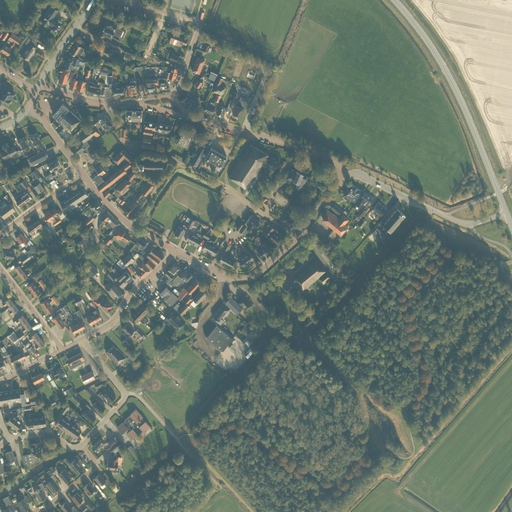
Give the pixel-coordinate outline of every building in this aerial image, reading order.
[(52,29),(57,33),(63,24),(58,21),(57,22),(52,19),(58,11),(52,8),(42,22),(47,26),(48,24),(53,27),(52,29)] [(107,23),(101,34),(108,37),(106,42),(116,47),(120,41),(112,37),(113,33),(120,37),(123,30),(107,23)] [(5,45),(4,44),(1,50),(8,55),(12,49),(15,44),(17,45),(21,39),(12,33),(8,39),(9,39),(5,45)] [(178,42),(186,45),(188,39),(172,33),(169,42),(177,45),(178,42)] [(22,55),(28,60),(32,54),(32,55),(37,48),(33,46),(36,43),(29,39),(25,44),(28,46),(22,55)] [(83,61),(84,58),(79,56),(84,49),(76,44),(71,53),(78,58),(83,61)] [(124,56),(130,59),(133,54),(126,51),(124,56)] [(197,57),(192,71),(199,74),(205,60),(197,57)] [(79,60),(74,58),(73,60),(68,58),(64,68),(72,71),(73,68),(78,70),(80,64),(84,65),(85,62),(79,60)] [(171,72),(169,78),(169,79),(173,80),(174,78),(175,79),(177,73),(176,73),(179,66),(170,63),(169,66),(171,67),(171,69),(170,72),(171,72)] [(90,73),(95,74),(96,70),(97,71),(97,72),(100,73),(102,66),(97,65),(96,67),(92,66),(90,73)] [(59,81),(66,84),(70,72),(62,69),(61,72),(62,72),(59,81)] [(78,80),(79,80),(81,75),(77,74),(76,79),(72,78),(70,86),(76,88),(78,80)] [(146,91),(157,90),(156,84),(159,84),(159,79),(158,78),(157,78),(156,74),(148,74),(149,79),(145,79),(146,91)] [(113,75),(108,75),(109,84),(109,89),(112,88),(113,96),(125,95),(124,87),(120,88),(120,83),(113,83),(113,75)] [(140,92),(145,91),(143,83),(140,84),(139,78),(136,79),(138,93),(140,92)] [(167,88),(167,78),(165,78),(159,79),(159,84),(159,88),(167,88)] [(77,89),(83,91),(86,82),(81,80),(81,79),(80,79),(77,89)] [(86,92),(95,95),(98,85),(93,83),(93,82),(92,82),(92,81),(90,81),(86,92)] [(130,82),(130,85),(126,85),(127,94),(128,94),(128,95),(130,95),(131,94),(132,94),(132,93),(137,92),(135,81),(130,82)] [(4,87),(1,92),(11,99),(15,93),(14,93),(13,91),(11,91),(8,89),(9,87),(8,85),(6,85),(3,83),(2,85),(4,87)] [(106,87),(98,85),(95,95),(100,96),(100,94),(104,95),(106,87)] [(217,94),(220,95),(220,94),(221,95),(224,89),(216,85),(213,91),(218,93),(217,94)] [(12,99),(11,99),(1,92),(0,93),(0,103),(2,100),(8,105),(9,104),(11,103),(11,100),(12,99)] [(198,101),(197,101),(199,96),(190,93),(189,98),(187,97),(185,103),(196,107),(198,101)] [(236,116),(238,117),(240,113),(242,114),(246,104),(238,100),(236,105),(235,105),(234,108),(235,108),(232,114),(236,115),(236,116)] [(204,110),(213,113),(216,106),(217,106),(218,102),(215,101),(214,105),(207,102),(204,110)] [(216,114),(222,116),(225,108),(220,106),(221,103),(218,102),(216,109),(218,109),(216,114)] [(54,120),(51,124),(56,128),(59,124),(57,122),(58,121),(70,132),(81,120),(69,109),(63,103),(53,115),(57,119),(56,121),(54,120)] [(142,111),(126,111),(126,121),(141,121),(141,118),(142,111)] [(113,125),(106,115),(99,120),(102,124),(102,125),(105,130),(113,125)] [(156,130),(157,124),(144,122),(143,133),(152,134),(153,130),(156,130)] [(163,132),(164,125),(157,124),(156,130),(163,132)] [(83,141),(72,149),(77,154),(89,145),(86,140),(94,134),(97,137),(100,134),(94,126),(80,136),(83,141)] [(193,137),(182,131),(176,142),(187,148),(193,137)] [(37,133),(30,136),(34,144),(37,143),(39,147),(43,145),(37,133)] [(141,148),(154,150),(156,142),(151,141),(152,137),(143,135),(142,142),(141,148)] [(24,149),(25,148),(26,151),(29,149),(28,146),(29,145),(25,137),(21,139),(20,138),(19,139),(18,140),(22,148),(23,147),(24,149)] [(19,150),(17,151),(14,147),(11,148),(10,147),(8,143),(2,145),(4,151),(1,152),(1,153),(0,154),(2,157),(3,157),(4,158),(13,153),(14,157),(18,156),(21,154),(19,150)] [(157,143),(155,150),(164,152),(165,146),(161,146),(161,144),(157,143)] [(190,163),(197,166),(208,146),(201,143),(194,157),(191,156),(188,161),(190,163)] [(269,157),(269,156),(250,144),(229,177),(247,189),(264,164),(267,166),(275,171),(280,163),(272,158),(271,159),(269,157)] [(227,157),(211,148),(205,158),(215,163),(211,169),(215,172),(218,166),(218,165),(221,167),(227,157)] [(124,157),(123,156),(126,152),(123,149),(117,156),(122,160),(124,157)] [(45,150),(29,158),(32,165),(48,158),(45,150)] [(95,150),(90,155),(96,163),(102,159),(95,150)] [(124,157),(130,163),(134,159),(126,152),(123,156),(124,157)] [(118,165),(122,160),(117,156),(113,160),(118,165)] [(139,168),(164,169),(166,166),(166,163),(164,160),(139,159),(139,162),(139,166),(139,168)] [(44,175),(47,180),(56,175),(54,173),(53,173),(53,172),(58,168),(57,168),(60,166),(58,163),(59,162),(57,160),(56,160),(48,165),(49,168),(46,170),(47,172),(44,175)] [(98,185),(104,181),(101,176),(105,173),(100,166),(95,169),(97,172),(92,177),(98,185)] [(122,167),(111,176),(115,181),(126,172),(125,170),(122,167)] [(32,179),(36,185),(34,186),(38,193),(44,189),(37,179),(40,176),(35,169),(32,172),(35,177),(32,179)] [(296,187),(301,189),(307,177),(303,174),(297,171),(296,172),(292,169),(291,171),(287,170),(285,176),(293,180),(292,180),(298,183),(296,187)] [(128,176),(129,177),(127,179),(133,184),(136,181),(132,179),(137,173),(134,170),(128,176)] [(108,186),(115,181),(111,176),(104,181),(108,186)] [(282,179),(278,176),(270,188),(274,191),(282,179)] [(122,183),(116,189),(123,195),(126,191),(125,190),(131,184),(126,180),(122,183)] [(97,187),(100,191),(108,186),(104,181),(97,187)] [(141,192),(146,196),(154,186),(148,181),(144,186),(145,187),(141,192)] [(358,199),(362,194),(360,193),(361,191),(351,184),(346,192),(344,196),(354,202),(354,201),(356,202),(358,199)] [(83,188),(77,192),(82,200),(88,196),(83,188)] [(19,193),(20,194),(25,202),(31,197),(28,193),(28,192),(26,189),(22,191),(19,193)] [(73,194),(71,196),(77,204),(82,200),(77,192),(75,193),(74,192),(72,193),(73,194)] [(372,198),(364,193),(358,201),(359,201),(356,205),(360,208),(363,203),(366,205),(367,206),(372,198)] [(20,206),(25,202),(20,194),(15,199),(20,206)] [(68,198),(66,200),(71,208),(77,204),(71,196),(69,197),(68,196),(67,197),(68,198)] [(260,202),(265,205),(267,202),(269,200),(267,199),(264,196),(260,202)] [(4,200),(1,202),(3,205),(5,207),(10,213),(15,209),(10,203),(7,205),(4,200)] [(65,211),(71,208),(66,200),(60,203),(65,211)] [(124,212),(128,216),(131,212),(132,212),(138,205),(133,201),(124,212)] [(84,213),(89,218),(84,223),(87,226),(95,218),(90,213),(93,211),(95,213),(101,208),(96,202),(84,213)] [(386,209),(378,202),(372,209),(380,216),(386,209)] [(122,212),(126,208),(120,203),(117,207),(122,212)] [(331,208),(339,214),(342,211),(334,204),(331,208)] [(5,207),(0,210),(0,211),(4,217),(10,213),(5,207)] [(55,208),(50,211),(54,217),(59,214),(55,208)] [(357,214),(361,217),(366,212),(363,209),(362,208),(357,214)] [(400,211),(397,209),(384,224),(381,221),(377,226),(371,232),(384,243),(392,234),(391,233),(405,215),(402,213),(400,211)] [(339,220),(333,214),(332,214),(327,210),(323,214),(325,216),(322,220),(340,235),(347,227),(344,224),(348,220),(343,215),(339,220)] [(48,221),(54,217),(50,211),(44,215),(48,221)] [(106,220),(109,222),(106,225),(109,228),(111,225),(114,228),(119,223),(108,211),(100,219),(104,222),(106,220)] [(286,214),(281,220),(290,226),(292,223),(298,227),(301,223),(295,218),(294,220),(286,214)] [(188,222),(186,226),(190,229),(195,221),(191,218),(190,219),(188,217),(186,221),(188,222)] [(357,224),(362,228),(366,222),(362,218),(357,224)] [(253,219),(247,228),(250,231),(254,226),(256,227),(258,225),(259,225),(261,223),(257,220),(256,220),(253,219)] [(39,220),(33,224),(36,229),(39,226),(41,229),(43,227),(42,225),(42,224),(39,220)] [(85,228),(88,231),(93,226),(90,223),(85,228)] [(33,231),(36,229),(33,224),(27,229),(30,233),(31,233),(33,235),(35,234),(33,231)] [(174,234),(181,238),(186,230),(185,230),(186,228),(185,227),(185,226),(183,224),(182,228),(178,226),(174,234)] [(269,239),(276,244),(280,238),(273,233),(272,234),(272,233),(274,229),(269,225),(265,232),(270,236),(271,236),(269,239)] [(126,231),(119,227),(114,236),(120,240),(118,242),(124,246),(130,237),(125,233),(126,231)] [(85,231),(81,234),(86,239),(89,236),(85,231)] [(189,242),(191,243),(196,235),(190,232),(185,240),(187,241),(187,242),(189,244),(189,242)] [(21,233),(15,237),(20,243),(22,242),(25,245),(27,243),(25,240),(25,239),(21,233)] [(203,237),(200,236),(201,235),(197,233),(196,235),(191,243),(197,247),(203,237)] [(146,243),(139,238),(134,244),(142,250),(146,243)] [(202,249),(208,253),(213,244),(214,242),(210,240),(210,241),(207,240),(206,241),(202,249)] [(326,245),(333,250),(336,245),(330,240),(326,245)] [(100,248),(104,252),(108,247),(105,243),(100,248)] [(254,250),(257,253),(256,254),(260,259),(269,252),(268,250),(270,249),(264,243),(260,247),(262,249),(260,250),(257,247),(254,250)] [(208,253),(214,256),(219,248),(213,244),(208,253)] [(6,250),(5,257),(14,258),(15,248),(12,248),(11,251),(6,250)] [(149,260),(151,261),(158,252),(153,248),(146,256),(150,259),(149,260)] [(164,256),(158,252),(151,261),(155,266),(157,264),(160,260),(164,256)] [(249,252),(243,256),(249,264),(251,262),(252,263),(253,262),(253,261),(254,259),(249,252)] [(223,253),(218,262),(225,265),(229,257),(223,253)] [(122,260),(127,266),(134,259),(129,254),(122,260)] [(21,259),(24,263),(30,259),(28,256),(27,255),(21,259)] [(243,268),(249,264),(243,256),(238,260),(243,268)] [(235,260),(229,257),(225,265),(231,268),(235,260)] [(313,257),(292,275),(293,276),(282,285),(287,290),(296,283),(303,291),(324,273),(325,272),(313,257)] [(145,264),(151,270),(155,266),(151,261),(149,260),(145,264)] [(83,267),(92,276),(98,271),(89,262),(83,267)] [(138,266),(140,269),(146,275),(150,271),(142,262),(138,266)] [(23,270),(21,267),(23,266),(21,263),(19,265),(15,268),(19,274),(23,270)] [(174,263),(168,270),(167,270),(164,273),(171,280),(174,277),(171,273),(172,273),(173,274),(179,268),(174,263)] [(135,270),(130,264),(126,267),(132,273),(135,270)] [(346,276),(340,268),(336,271),(343,278),(341,280),(346,285),(349,279),(346,276)] [(141,279),(146,275),(140,269),(135,273),(141,279)] [(27,276),(28,276),(30,274),(28,272),(26,273),(23,270),(19,274),(23,279),(28,276),(27,276)] [(121,275),(127,282),(132,278),(126,271),(123,273),(121,270),(118,272),(121,275)] [(178,275),(175,278),(171,283),(174,286),(179,282),(181,284),(184,281),(186,283),(193,276),(189,273),(185,270),(183,273),(182,272),(179,276),(178,275)] [(107,275),(112,281),(115,278),(110,272),(107,275)] [(119,277),(116,280),(122,287),(127,282),(121,275),(118,272),(116,274),(119,277)] [(325,272),(324,273),(325,273),(318,279),(323,284),(330,277),(326,272),(325,272)] [(159,293),(171,305),(178,297),(167,286),(170,282),(168,280),(167,279),(162,284),(165,287),(159,293)] [(201,283),(196,279),(186,289),(191,294),(201,283)] [(105,288),(116,300),(125,293),(122,289),(121,290),(115,283),(112,281),(105,288)] [(27,286),(31,292),(37,287),(33,282),(27,286)] [(41,292),(37,287),(31,292),(35,297),(41,292)] [(207,293),(202,288),(192,298),(198,303),(207,293)] [(254,303),(251,300),(250,300),(245,295),(237,303),(231,296),(225,302),(236,314),(242,308),(246,311),(254,303)] [(81,296),(74,299),(77,305),(84,301),(81,296)] [(5,301),(2,303),(4,306),(7,304),(10,306),(14,303),(9,298),(5,301)] [(40,303),(44,308),(50,304),(49,303),(46,298),(40,303)] [(100,305),(107,312),(111,309),(110,308),(113,305),(107,299),(100,305)] [(165,299),(161,303),(167,309),(171,304),(165,299)] [(263,300),(260,302),(258,304),(266,313),(271,309),(263,300)] [(9,312),(11,314),(14,312),(18,309),(14,303),(10,306),(6,309),(9,312)] [(178,311),(182,315),(189,307),(186,303),(178,311)] [(54,309),(50,304),(44,308),(48,313),(54,309)] [(152,314),(143,304),(139,308),(145,314),(147,312),(150,316),(152,314)] [(223,321),(221,319),(229,310),(222,305),(216,313),(216,314),(213,318),(217,321),(217,322),(220,325),(223,321)] [(143,316),(145,314),(139,308),(135,312),(145,322),(146,320),(143,316)] [(96,321),(101,318),(97,310),(91,313),(92,315),(96,321)] [(173,328),(176,331),(185,321),(174,310),(165,319),(171,326),(173,328)] [(61,312),(52,319),(56,324),(61,320),(63,318),(62,317),(63,316),(61,312)] [(144,322),(145,322),(135,312),(131,316),(137,322),(139,320),(143,324),(144,322)] [(15,321),(17,323),(20,321),(23,324),(27,321),(23,315),(18,318),(15,321)] [(90,324),(96,321),(92,315),(91,316),(90,315),(86,317),(90,324)] [(61,320),(56,324),(60,329),(66,324),(64,321),(63,321),(61,320)] [(78,323),(76,324),(80,330),(85,327),(81,320),(78,322),(78,323)] [(23,324),(25,327),(22,329),(24,332),(27,329),(31,326),(27,321),(23,324)] [(74,333),(80,330),(76,324),(74,325),(74,324),(70,326),(74,333)] [(127,337),(134,331),(127,324),(122,329),(126,332),(124,334),(127,337)] [(233,337),(217,324),(206,338),(222,351),(233,337)] [(246,335),(250,331),(244,326),(240,330),(246,335)] [(142,336),(144,334),(138,328),(135,332),(140,337),(141,337),(142,336)] [(8,336),(14,342),(18,338),(13,332),(8,336)] [(34,338),(36,341),(40,338),(36,332),(32,336),(29,338),(31,341),(34,338)] [(44,344),(40,338),(36,341),(38,344),(35,346),(37,349),(40,347),(44,344)] [(109,356),(117,365),(125,357),(117,349),(116,349),(113,346),(106,353),(109,356)] [(20,353),(17,355),(19,360),(25,356),(23,352),(21,348),(18,350),(20,353)] [(13,363),(19,360),(17,355),(14,357),(12,353),(9,355),(11,358),(10,358),(13,363)] [(81,363),(76,355),(68,359),(70,364),(68,365),(70,369),(79,364),(81,363)] [(63,372),(60,367),(55,370),(54,367),(48,370),(53,379),(59,376),(58,375),(63,372)] [(91,371),(81,376),(85,383),(95,378),(91,371)] [(41,379),(43,383),(49,380),(46,373),(42,375),(41,373),(32,378),(35,383),(41,379)] [(85,391),(91,397),(95,393),(89,387),(85,391)] [(68,396),(74,393),(71,388),(65,391),(68,396)] [(29,396),(28,389),(24,390),(25,394),(20,395),(19,389),(14,390),(15,399),(16,401),(19,401),(19,402),(21,402),(22,406),(26,405),(25,397),(29,396)] [(108,389),(103,394),(102,393),(100,396),(103,399),(105,396),(110,402),(115,396),(108,389)] [(100,412),(105,407),(97,399),(95,397),(93,399),(95,401),(92,405),(100,412)] [(96,417),(89,410),(91,408),(87,404),(82,408),(85,411),(82,413),(91,422),(96,417)] [(117,427),(122,433),(125,430),(127,432),(126,433),(132,439),(137,434),(138,435),(143,430),(144,432),(150,427),(145,421),(144,422),(141,418),(142,417),(135,409),(130,414),(130,415),(127,417),(124,420),(125,421),(123,423),(123,422),(117,427)] [(7,422),(11,426),(20,415),(18,414),(15,417),(12,415),(7,422)] [(22,416),(20,415),(11,426),(16,430),(22,422),(19,420),(22,416)] [(55,424),(61,428),(69,416),(67,415),(64,419),(61,416),(55,424)] [(61,428),(66,431),(71,423),(68,421),(71,418),(69,416),(61,428)] [(66,431),(71,435),(79,423),(77,422),(74,425),(71,423),(66,431)] [(81,425),(79,423),(71,435),(76,438),(81,430),(78,428),(81,425)] [(92,446),(97,451),(101,447),(104,444),(99,439),(92,446)] [(40,442),(37,443),(31,443),(32,452),(35,452),(36,455),(41,455),(40,446),(40,442)] [(114,451),(116,448),(119,446),(118,445),(116,444),(116,443),(110,448),(112,452),(114,451)] [(9,462),(9,461),(14,460),(15,466),(19,464),(17,457),(14,458),(12,451),(5,453),(7,459),(5,459),(6,463),(9,462)] [(32,453),(29,454),(30,459),(27,460),(26,454),(23,455),(25,464),(33,462),(32,453)] [(80,464),(83,462),(77,454),(74,457),(75,459),(69,464),(71,466),(70,467),(72,470),(73,469),(76,473),(83,468),(80,464)] [(106,468),(112,469),(112,472),(120,472),(120,466),(117,465),(118,462),(117,462),(118,457),(111,456),(111,461),(107,461),(106,468)] [(58,474),(62,479),(63,479),(65,482),(70,478),(68,474),(64,469),(58,474)] [(57,479),(53,474),(49,478),(51,480),(46,484),(53,492),(59,487),(54,481),(57,479)] [(94,478),(100,485),(103,482),(106,486),(108,484),(108,485),(111,483),(107,478),(105,480),(99,474),(94,478)] [(34,491),(34,492),(39,501),(46,497),(42,491),(45,489),(42,483),(39,484),(40,488),(34,491)] [(85,491),(88,495),(94,490),(88,483),(83,487),(86,491),(85,491)] [(77,492),(71,497),(77,504),(83,499),(77,492)] [(20,507),(22,511),(28,507),(26,503),(28,502),(31,500),(28,493),(24,495),(25,497),(23,498),(17,502),(20,507)] [(65,501),(60,506),(65,511),(67,511),(69,511),(70,511),(76,511),(78,511),(73,506),(71,508),(65,501)] [(12,511),(16,510),(11,502),(6,505),(7,508),(2,511),(12,511)]
